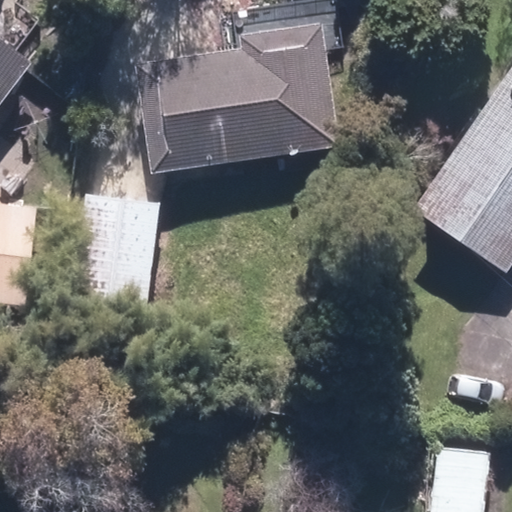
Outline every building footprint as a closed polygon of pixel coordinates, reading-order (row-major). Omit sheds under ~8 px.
[(333,15),(238,26),(239,38),(146,49),(160,161),(348,138),(333,15)] [(0,110),(41,53),(0,23),(0,110)] [(511,250),(511,83),(433,196),(511,250)] [(166,194),(95,187),(83,304),(154,311),(166,194)] [(47,200),(0,194),(0,297),(36,301),(47,200)] [(495,511),(501,442),(441,437),(434,511),(495,511)]
